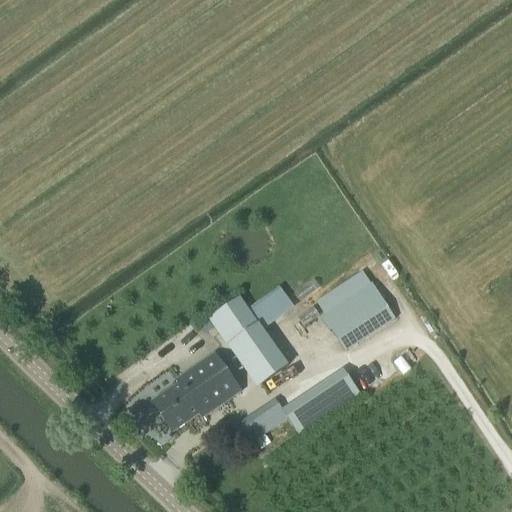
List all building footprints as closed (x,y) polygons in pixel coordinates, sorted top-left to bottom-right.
[(373,304),(363,289),(319,317),(330,332),(331,331),(345,351),(392,320),(379,300),(373,304)] [(303,328),(319,317),(313,309),(298,319),(303,328)] [(253,330),(239,311),(219,325),(233,344),(232,344),(261,385),(287,367),(258,326),(253,330)] [(206,321),(196,326),(203,337),(212,331),(206,321)] [(202,420),(239,394),(213,356),(176,382),(179,386),(152,404),(173,434),(199,416),(202,420)] [(305,387),(238,433),(248,448),(289,420),(297,434),(359,392),(348,377),(343,380),(336,371),(307,391),(305,387)]
